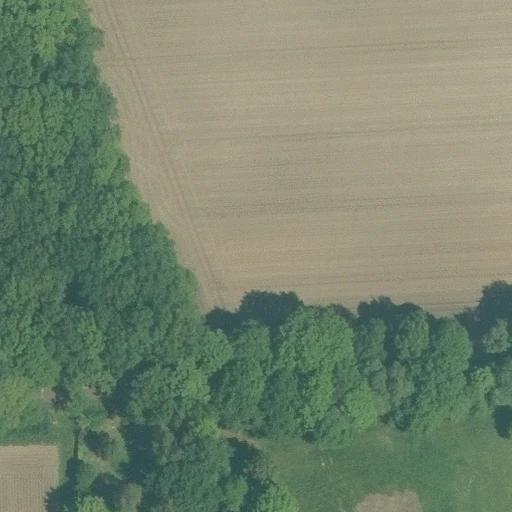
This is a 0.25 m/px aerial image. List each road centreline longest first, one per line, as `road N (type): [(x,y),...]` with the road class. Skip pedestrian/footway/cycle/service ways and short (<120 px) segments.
road 1 (track): [(57,0),(200,387)]
road 2 (unclassified): [(511,375),(200,387)]
road 3 (unclassified): [(200,387),(0,397)]
road 4 (residential): [(200,387),(246,511)]
